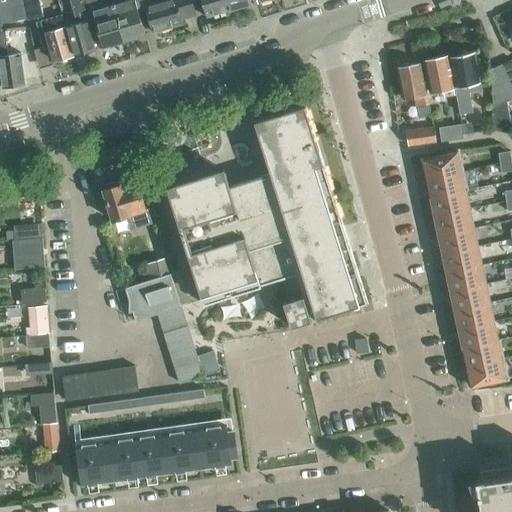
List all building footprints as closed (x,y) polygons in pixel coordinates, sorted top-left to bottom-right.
[(29,19),(28,10),(25,0),(10,0),(15,22),(29,19)] [(25,0),(28,10),(43,7),(41,0),(25,0)] [(67,28),(76,57),(97,51),(88,21),(92,20),(85,0),(70,0),(77,24),(67,28)] [(105,49),(125,43),(114,3),(101,7),(99,0),(85,0),(92,20),(96,19),(105,49)] [(125,0),(114,3),(125,43),(146,37),(139,11),(143,10),(139,0),(125,0)] [(198,15),(193,0),(161,0),(154,2),(152,0),(139,0),(143,10),(147,9),(154,35),(184,26),(182,19),(198,15)] [(202,0),(208,19),(230,12),(226,0),(202,0)] [(226,0),(230,12),(251,6),(249,0),(226,0)] [(0,17),(0,66),(2,66),(5,88),(27,85),(22,54),(9,56),(6,30),(2,31),(0,17)] [(56,63),(76,57),(67,28),(55,31),(51,19),(39,23),(47,48),(51,46),(56,63)] [(469,90),(482,88),(475,51),(468,52),(467,51),(462,53),(461,54),(450,56),(461,112),(473,109),(469,90)] [(431,92),(453,88),(447,55),(425,59),(431,92)] [(511,58),(502,63),(511,85),(511,58)] [(404,98),(418,96),(419,104),(428,102),(427,94),(421,63),(410,65),(409,63),(403,64),(402,67),(398,67),(404,98)] [(506,102),(507,102),(511,99),(511,85),(502,63),(491,68),(493,84),(497,83),(506,102)] [(511,132),(511,130),(507,102),(506,102),(497,83),(493,84),(494,107),(492,108),(493,128),(511,132)] [(291,326),(335,312),(367,302),(305,105),(255,121),(271,172),(229,185),(225,172),(168,190),(171,197),(170,197),(171,199),(202,298),(204,304),(302,273),(309,293),(284,301),(291,326)] [(491,122),(479,124),(480,131),(492,129),(491,122)] [(440,126),(442,140),(463,137),(462,135),(460,123),(440,126)] [(462,124),(464,134),(472,133),(471,123),(462,124)] [(409,145),(436,141),(434,127),(407,131),(409,145)] [(457,149),(422,156),(426,176),(461,169),(457,149)] [(511,160),(510,150),(498,152),(499,162),(511,160)] [(511,169),(511,167),(511,160),(499,162),(500,172),(511,169)] [(461,169),(426,176),(429,195),(465,188),(461,169)] [(36,188),(35,178),(22,178),(23,189),(36,188)] [(113,220),(127,215),(131,228),(152,221),(148,208),(146,209),(137,180),(122,185),(121,182),(119,183),(115,180),(107,183),(105,187),(103,188),(113,220)] [(465,188),(429,195),(433,214),(468,207),(465,188)] [(511,198),(511,188),(503,190),(504,200),(511,198)] [(433,214),(437,232),(472,225),(468,207),(433,214)] [(472,225),(437,232),(440,251),(476,244),(472,225)] [(42,227),(14,229),(14,238),(43,235),(42,227)] [(28,238),(29,248),(43,247),(43,237),(28,238)] [(476,244),(440,251),(444,270),(479,263),(476,244)] [(29,252),(30,267),(44,266),(43,251),(29,252)] [(151,277),(163,273),(172,271),(168,258),(147,264),(151,277)] [(479,263),(444,270),(448,289),(483,282),(479,263)] [(132,271),(124,274),(126,280),(134,278),(132,271)] [(125,287),(136,320),(158,313),(180,306),(170,273),(125,287)] [(483,282),(448,289),(452,308),(487,301),(483,282)] [(23,304),(47,302),(45,287),(21,290),(23,304)] [(487,301),(452,308),(455,327),(491,320),(487,301)] [(25,326),(26,336),(49,333),(47,306),(28,307),(29,326),(25,326)] [(161,323),(183,316),(180,306),(158,313),(161,323)] [(164,333),(186,326),(183,316),(161,323),(164,333)] [(491,320),(455,327),(459,345),(494,339),(491,320)] [(168,343),(189,336),(186,326),(164,333),(168,343)] [(49,333),(26,336),(27,347),(50,345),(49,333)] [(171,353),(193,346),(189,336),(168,343),(171,353)] [(357,353),(368,351),(366,338),(355,339),(357,353)] [(494,339),(459,345),(463,364),(498,357),(494,339)] [(174,363),(196,356),(193,346),(171,353),(174,363)] [(220,370),(214,351),(198,356),(200,365),(204,375),(220,370)] [(177,372),(200,365),(198,356),(196,357),(196,356),(174,363),(177,372)] [(498,357),(463,364),(467,384),(502,377),(498,357)] [(33,374),(53,372),(52,361),(32,364),(33,374)] [(180,383),(203,375),(204,375),(200,365),(177,372),(180,383)] [(122,368),(125,391),(137,390),(134,366),(122,368)] [(110,369),(113,393),(125,391),(122,368),(110,369)] [(98,371),(101,394),(113,393),(110,369),(98,371)] [(87,372),(90,396),(101,394),(98,371),(87,372)] [(75,374),(78,397),(90,396),(87,372),(75,374)] [(78,397),(75,374),(62,375),(65,399),(78,397)] [(111,402),(88,405),(89,413),(112,409),(135,406),(159,403),(182,400),(205,397),(204,389),(181,392),(157,395),(134,399),(111,402)] [(53,393),(32,395),(33,408),(40,407),(43,425),(56,423),(53,393)] [(14,397),(6,398),(7,406),(15,405),(14,397)] [(183,474),(214,470),(215,478),(225,476),(224,468),(229,467),(228,460),(235,459),(231,433),(230,420),(222,421),(73,442),(80,488),(84,488),(85,496),(95,494),(94,486),(125,482),(126,490),(136,489),(135,481),(144,479),(145,487),(155,486),(154,478),(173,475),(174,483),(184,482),(183,474)] [(60,452),(57,424),(43,425),(46,453),(60,452)] [(63,481),(62,465),(38,467),(39,483),(63,481)] [(511,511),(511,466),(480,470),(481,479),(477,479),(481,511),(511,511)]
